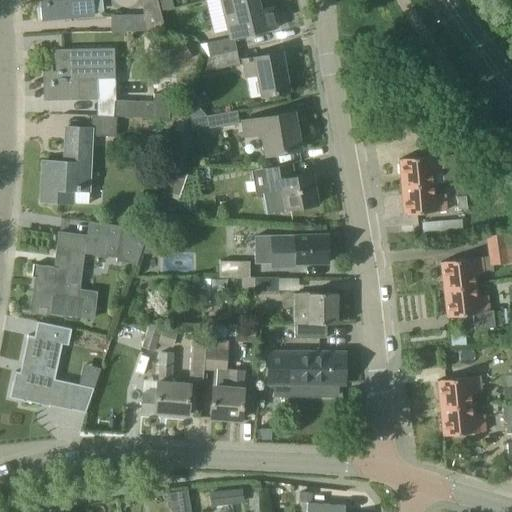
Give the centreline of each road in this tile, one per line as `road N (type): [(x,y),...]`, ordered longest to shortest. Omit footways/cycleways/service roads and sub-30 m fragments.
road 1 (residential): [(396,479),(381,427),(324,0)]
road 2 (secondary): [(0,473),(134,456),(354,468),(396,479)]
road 3 (residential): [(0,258),(2,57)]
road 4 (secondary): [(511,511),(396,479)]
